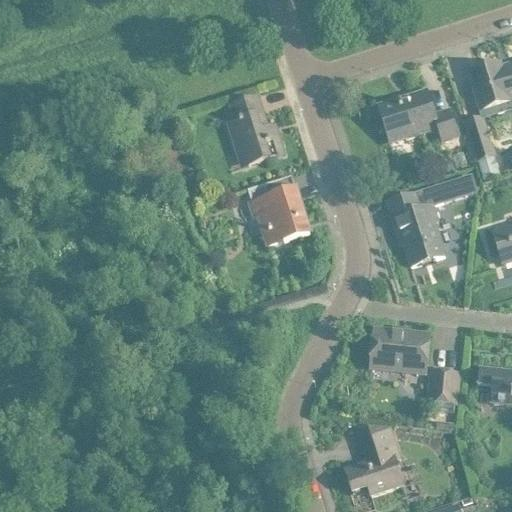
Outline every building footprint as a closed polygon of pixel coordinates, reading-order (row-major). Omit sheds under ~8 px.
[(467,74),(479,112),(492,108),(495,115),(511,109),(510,103),(511,101),(511,66),(501,69),(500,64),(467,74)] [(433,115),(426,91),(376,107),(389,146),(436,131),(440,144),(457,139),(448,111),(433,115)] [(266,127),(257,97),(228,106),(233,122),(226,125),(236,156),(241,169),(283,156),(273,125),(266,127)] [(493,156),(481,118),(462,124),(474,162),(475,162),(480,179),(497,173),(492,157),(493,156)] [(308,235),(294,189),(268,197),(264,185),(246,191),(250,204),(248,205),(253,221),(258,219),(267,248),(308,235)] [(399,234),(410,269),(444,258),(433,224),(436,223),(431,208),(418,212),(413,196),(385,205),(395,235),(399,234)] [(511,227),(492,234),(501,266),(511,262),(511,227)] [(373,333),(369,368),(424,374),(427,338),(373,333)] [(490,389),(489,404),(511,405),(511,372),(478,369),(476,388),(490,389)] [(431,374),(428,402),(454,405),(457,377),(431,374)] [(351,493),(353,493),(355,500),(368,495),(369,498),(402,487),(394,463),(399,461),(388,430),(366,428),(356,435),(365,462),(343,469),(351,493)]
